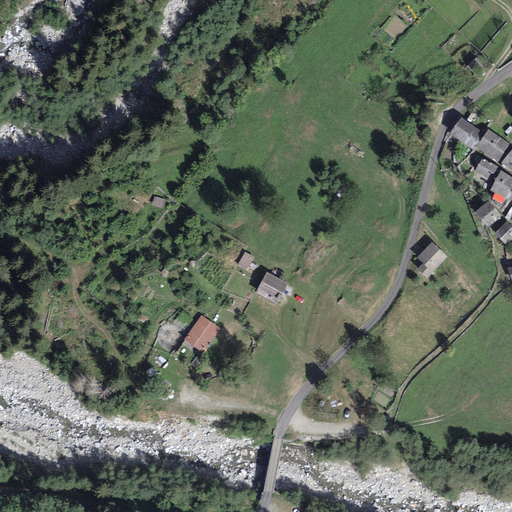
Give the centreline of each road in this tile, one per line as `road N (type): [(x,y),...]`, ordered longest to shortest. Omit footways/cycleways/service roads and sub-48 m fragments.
road 1 (unclassified): [(261,511),(284,417),(393,291),(444,126),(511,68)]
road 2 (track): [(283,421),(344,431),(418,423)]
